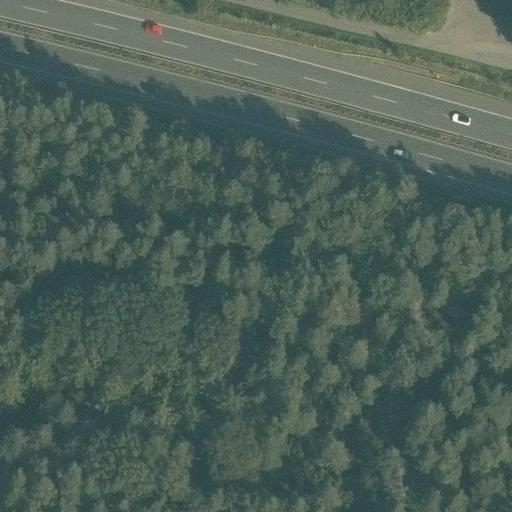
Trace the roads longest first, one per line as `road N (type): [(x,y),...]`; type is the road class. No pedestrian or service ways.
road 1 (motorway): [(511,135),(0,2)]
road 2 (motorway): [(0,51),(511,183)]
road 3 (track): [(511,45),(467,25),(423,45),(237,0)]
